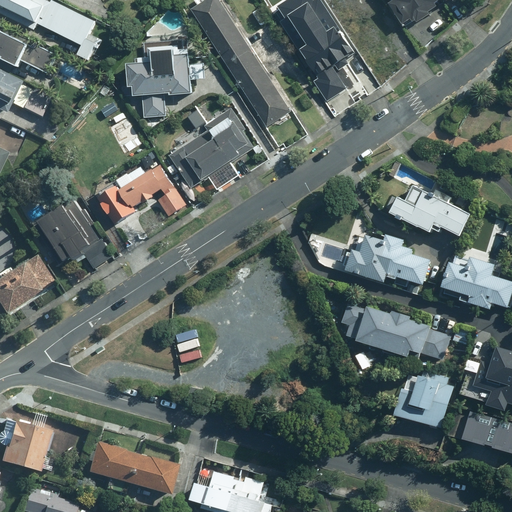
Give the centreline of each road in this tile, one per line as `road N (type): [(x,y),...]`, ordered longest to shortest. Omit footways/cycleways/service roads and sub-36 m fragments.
road 1 (residential): [(15,369),(418,107),(511,22)]
road 2 (residential): [(511,508),(15,369)]
